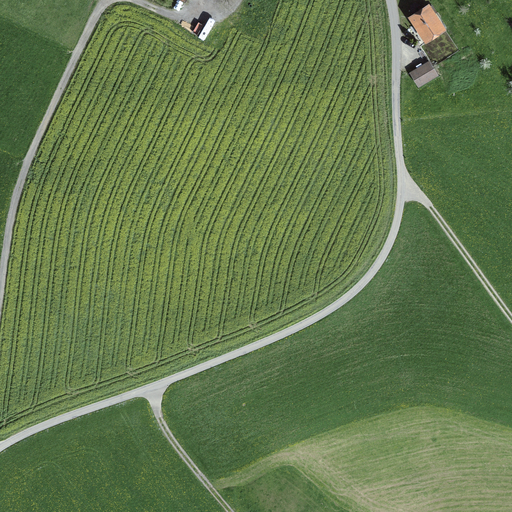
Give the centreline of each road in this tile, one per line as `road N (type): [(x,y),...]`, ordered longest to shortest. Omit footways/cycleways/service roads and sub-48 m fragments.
road 1 (unclassified): [(390,0),(401,203),(394,237),(368,280),(311,321),(241,353),(0,448)]
road 2 (track): [(511,317),(445,222),(402,182)]
road 3 (track): [(148,389),(161,424),(229,511)]
